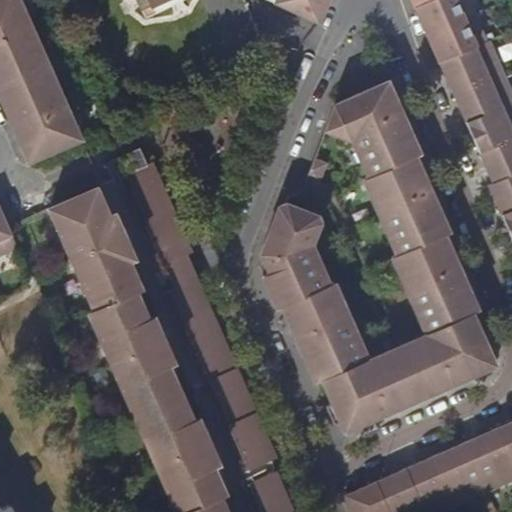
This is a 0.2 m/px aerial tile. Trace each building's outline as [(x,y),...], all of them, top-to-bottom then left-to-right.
[(0,0),(0,97),(9,118),(28,162),(79,139),(21,0),(0,0)] [(150,0),(156,10),(174,0),(150,0)] [(269,0),(319,23),(329,0),(269,0)] [(434,47),(440,60),(490,38),(471,0),(413,0),(414,2),(413,2),(417,11),(418,10),(422,20),(421,21),(433,48),(434,47)] [(511,86),(490,38),(440,60),(453,89),(493,181),(489,183),(511,234),(511,86)] [(256,256),(258,261),(264,272),(259,275),(273,307),(277,305),(288,330),(307,372),(313,384),(318,382),(329,406),(323,409),(331,426),(340,430),(343,437),(503,367),(499,358),(502,348),(496,335),(489,337),(480,313),(485,310),(479,296),(460,255),(451,234),(456,231),(443,204),(430,175),(422,156),(427,153),(407,110),(391,72),(332,99),(329,106),(335,107),(329,122),(323,120),(320,127),(346,137),(363,176),(358,178),(391,255),(387,257),(420,336),(417,342),(370,363),(363,360),(329,283),(325,285),(307,243),(317,222),(314,214),(281,202),(274,205),(256,254),(256,256)] [(329,106),(323,120),(329,122),(335,107),(329,106)] [(228,511),(223,499),(229,497),(216,468),(222,465),(216,452),(210,450),(205,436),(206,431),(206,427),(202,418),(196,420),(171,365),(177,362),(157,316),(151,318),(140,291),(145,289),(132,260),(138,258),(133,246),(127,242),(122,230),(123,223),(120,216),(117,213),(113,217),(109,214),(111,211),(101,186),(59,204),(52,207),(96,309),(91,311),(176,511),(228,511)] [(0,259),(19,251),(0,207),(0,259)] [(354,511),(447,511),(502,485),(511,480),(511,421),(347,494),(354,511)]
